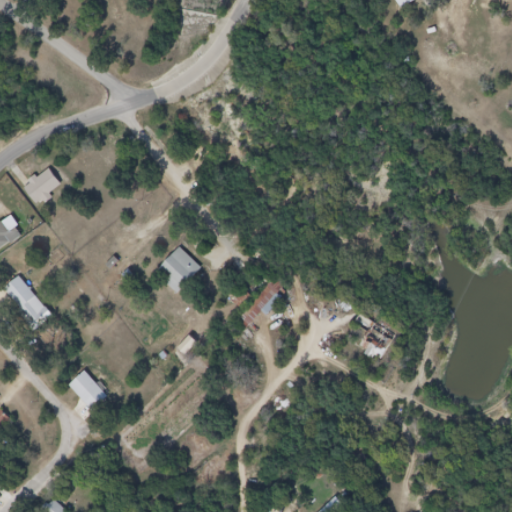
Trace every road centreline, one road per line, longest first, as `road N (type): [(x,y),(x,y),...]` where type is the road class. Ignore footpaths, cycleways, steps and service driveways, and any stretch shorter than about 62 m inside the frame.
road 1 (residential): [(140,103),(2,0)]
road 2 (residential): [(0,167),(59,129),(140,103)]
road 3 (residential): [(240,18),(193,74),(140,103)]
road 4 (residential): [(71,439),(66,411),(0,335)]
